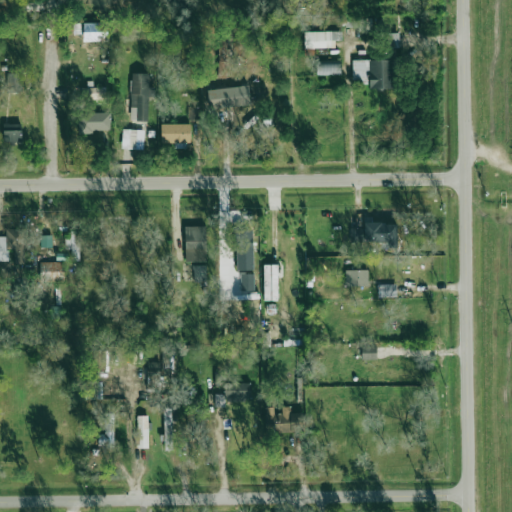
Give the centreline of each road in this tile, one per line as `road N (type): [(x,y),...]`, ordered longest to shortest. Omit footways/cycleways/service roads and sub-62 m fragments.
road 1 (tertiary): [(464,0),(468,511)]
road 2 (residential): [(0,501),(468,493)]
road 3 (residential): [(0,184),(465,178)]
road 4 (residential): [(50,184),(51,36)]
